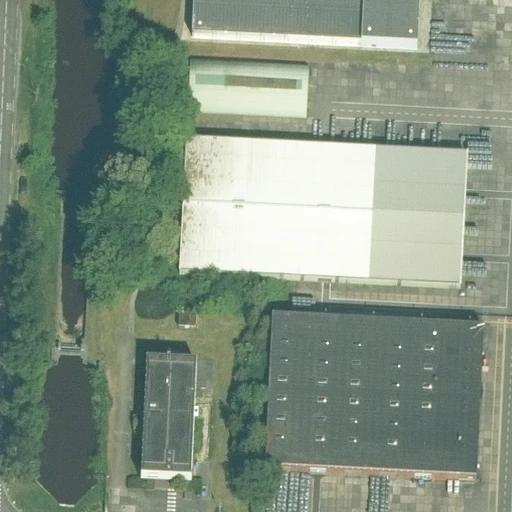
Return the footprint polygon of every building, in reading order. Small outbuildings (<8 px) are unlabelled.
[(417,53),(420,0),(192,0),(190,41),(417,53)] [(306,122),(309,69),(191,62),(188,115),(306,122)] [(466,160),(185,146),(178,278),(459,293),(466,160)] [(195,333),(196,319),(179,317),(178,331),(195,333)] [(474,485),(482,335),(273,324),(265,474),(474,485)] [(190,486),(196,369),(147,367),(141,483),(190,486)]
